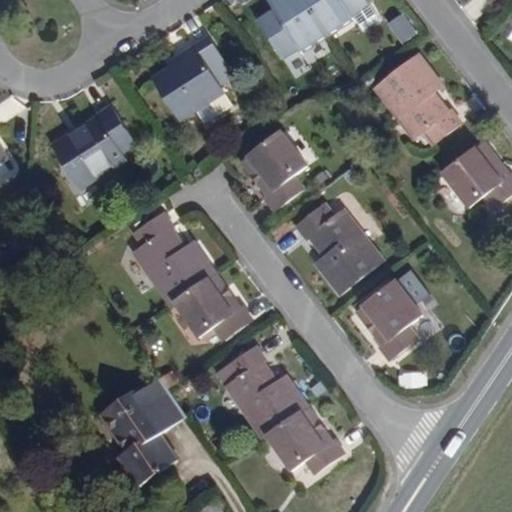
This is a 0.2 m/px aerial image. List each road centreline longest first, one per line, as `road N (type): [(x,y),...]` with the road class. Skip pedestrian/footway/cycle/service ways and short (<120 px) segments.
road 1 (residential): [(213,191),(431,475)]
road 2 (tertiary): [(511,353),(431,475)]
road 3 (residential): [(1,74),(36,89),(72,80),(87,67),(100,32)]
road 4 (residential): [(435,0),(511,101)]
